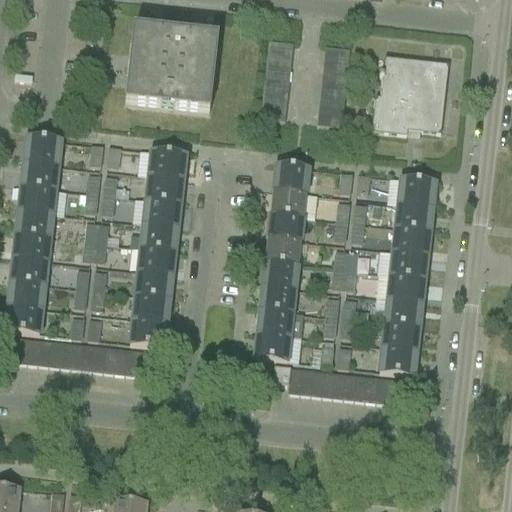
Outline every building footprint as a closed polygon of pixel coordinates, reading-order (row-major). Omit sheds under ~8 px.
[(131,35),(128,58),(123,109),(207,118),(215,44),(131,35)] [(266,46),(265,59),(290,62),(291,49),(266,46)] [(323,53),(322,66),(347,68),(348,55),(323,53)] [(265,59),(264,72),(289,75),(290,62),(265,59)] [(374,102),(370,137),(405,141),(406,135),(439,139),(446,70),(383,63),(381,78),(378,78),(378,82),(381,82),(379,102),(374,102)] [(322,66),(320,79),(345,81),(347,68),(322,66)] [(264,72),(262,85),(287,88),(289,75),(264,72)] [(320,79),(319,92),(344,94),(345,81),(320,79)] [(262,85),(261,98),(286,101),(287,88),(262,85)] [(319,92),(318,105),(343,107),(344,94),(319,92)] [(261,98),(259,111),(284,114),(286,101),(261,98)] [(318,105),(316,118),(341,120),(343,107),(318,105)] [(284,114),(259,111),(258,124),(283,127),(284,114)] [(341,120),(316,118),(315,130),(340,133),(341,120)] [(25,145),(22,168),(57,172),(59,149),(25,145)] [(90,151),(87,172),(100,173),(102,153),(90,151)] [(107,153),(105,174),(117,175),(120,155),(107,153)] [(150,159),(147,183),(181,187),(184,162),(150,159)] [(22,168),(20,191),(54,195),(57,172),(22,168)] [(273,172),(271,197),(303,200),(306,176),(273,172)] [(86,180),(84,198),(96,199),(98,181),(86,180)] [(350,181),(340,180),(337,198),(348,200),(350,181)] [(103,181),(101,201),(113,203),(115,183),(103,181)] [(367,182),(356,181),(354,200),(365,201),(367,182)] [(147,183),(145,206),(179,210),(181,187),(147,183)] [(399,186),(396,211),(430,215),(433,190),(399,186)] [(20,191),(17,216),(52,219),(54,195),(20,191)] [(271,197),(268,221),(301,224),(303,200),(271,197)] [(82,215),(82,220),(93,221),(94,221),(95,216),(96,199),(84,198),(82,215)] [(99,217),(98,221),(100,222),(111,223),(111,218),(113,203),(101,201),(99,217)] [(145,206),(142,230),(176,234),(179,210),(145,206)] [(336,208),(334,228),(346,229),(348,209),(336,208)] [(353,210),(350,230),(362,231),(365,211),(353,210)] [(396,211),(393,235),(427,238),(430,215),(396,211)] [(17,216),(15,240),(49,243),(52,219),(17,216)] [(268,221),(266,244),(298,248),(301,224),(268,221)] [(346,229),(334,228),(332,247),(344,249),(346,229)] [(84,229),(82,248),(94,249),(96,231),(84,229)] [(142,230),(139,254),(174,258),(176,234),(142,230)] [(362,231),(350,230),(348,249),(360,251),(362,231)] [(97,231),(95,249),(105,250),(107,232),(97,231)] [(393,235),(391,258),(425,262),(427,238),(393,235)] [(15,240),(12,263),(47,267),(49,243),(15,240)] [(266,244),(263,268),(296,272),(298,248),(266,244)] [(82,248),(80,268),(92,269),(94,249),(82,248)] [(95,249),(93,269),(103,270),(105,250),(95,249)] [(139,254),(137,278),(171,282),(174,258),(139,254)] [(334,257),(332,276),(344,277),(346,258),(334,257)] [(378,257),(375,281),(377,281),(388,282),(422,286),(425,262),(391,258),(378,257)] [(344,277),(355,279),(357,259),(346,258),(344,277)] [(12,263),(10,288),(44,291),(47,267),(12,263)] [(263,268),(261,292),(293,296),(296,272),(263,268)] [(75,275),(73,296),(86,297),(88,276),(75,275)] [(332,276),(329,295),(341,297),(344,277),(332,276)] [(92,277),(90,297),(102,298),(104,279),(92,277)] [(344,277),(341,297),(353,298),(355,279),(344,277)] [(137,278),(134,302),(168,306),(171,282),(137,278)] [(377,281),(374,305),(385,306),(419,310),(422,286),(388,282),(377,281)] [(10,288),(7,311),(41,315),(44,291),(10,288)] [(261,292),(258,316),(291,319),(293,296),(261,292)] [(72,311),(71,315),(84,316),(84,312),(84,311),(86,297),(73,296),(72,311)] [(88,313),(88,317),(100,318),(100,314),(101,313),(102,298),(90,297),(88,313)] [(134,302),(131,326),(165,330),(168,306),(134,302)] [(325,304),(323,323),(336,324),(337,305),(325,304)] [(343,305),(340,325),(351,327),(354,307),(343,305)] [(385,306),(382,330),(417,334),(419,310),(385,306)] [(41,315),(7,311),(4,337),(39,340),(41,315)] [(258,316),(256,340),(288,343),(291,319),(258,316)] [(336,324),(323,323),(321,343),(334,344),(336,324)] [(68,345),(80,346),(82,325),(70,324),(68,345)] [(85,347),(97,348),(99,327),(87,325),(85,347)] [(351,327),(340,325),(338,345),(349,346),(351,327)] [(165,330),(131,326),(128,350),(163,354),(165,330)] [(382,330),(380,354),(414,358),(417,334),(382,330)] [(288,343),(256,340),(253,364),(285,368),(288,343)] [(15,369),(26,370),(28,345),(18,344),(15,369)] [(26,370),(37,371),(39,347),(28,345),(26,370)] [(37,371),(47,372),(50,348),(39,347),(37,371)] [(47,372),(58,374),(61,349),(50,348),(47,372)] [(58,374),(69,375),(72,350),(61,349),(58,374)] [(69,375),(80,376),(83,351),(72,350),(69,375)] [(80,376),(91,377),(94,353),(83,351),(80,376)] [(318,375),(329,376),(331,353),(320,352),(318,375)] [(91,377),(102,378),(104,354),(94,353),(91,377)] [(102,378),(113,380),(115,355),(104,354),(102,378)] [(335,375),(346,376),(349,355),(337,354),(335,375)] [(414,358),(380,354),(377,378),(411,382),(414,358)] [(113,380),(124,381),(126,356),(115,355),(113,380)] [(124,381),(134,382),(137,357),(126,356),(124,381)] [(137,357),(134,382),(145,383),(148,358),(137,357)] [(270,390),(287,392),(289,374),(272,373),(270,390)] [(286,399),(297,400),(300,376),(289,374),(287,392),(286,399)] [(297,400),(308,401),(311,377),(300,376),(297,400)] [(308,401),(319,402),(322,378),(311,377),(308,401)] [(319,402),(330,404),(333,379),(322,378),(319,402)] [(330,404),(341,405),(344,381),(333,379),(330,404)] [(341,405),(352,406),(355,382),(344,381),(341,405)] [(352,406),(363,407),(366,383),(355,382),(352,406)] [(363,407),(374,409),(377,384),(366,383),(363,407)] [(374,409),(385,410),(388,385),(377,384),(374,409)] [(388,385),(385,410),(397,411),(399,387),(388,385)] [(0,493),(0,511),(16,511),(19,495),(0,493)] [(51,499),(49,511),(61,511),(62,500),(51,499)] [(69,501),(67,511),(78,511),(80,502),(69,501)]
